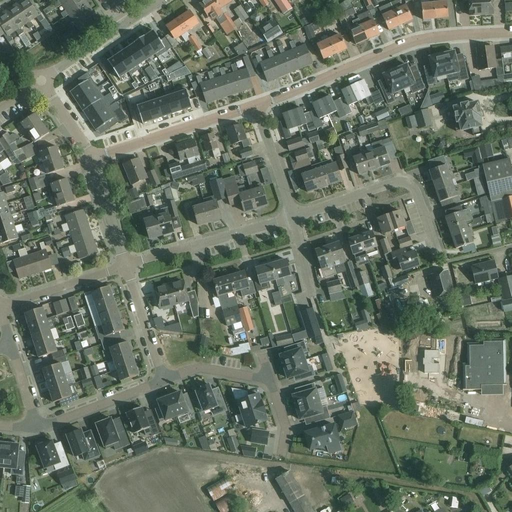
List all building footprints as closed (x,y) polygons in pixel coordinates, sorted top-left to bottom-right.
[(23,0),(22,1),(17,4),(20,10),(24,16),(28,22),(30,21),(33,19),(36,17),(40,22),(42,21),(44,20),(42,17),(40,14),(38,15),(33,6),(28,0),(23,0)] [(86,1),(84,0),(65,0),(56,6),(57,8),(62,5),(66,11),(61,14),(63,17),(86,1)] [(224,15),(213,0),(207,0),(200,5),(208,17),(212,23),(217,20),(227,35),(234,30),(233,28),(236,27),(232,21),(229,23),(228,22),(226,23),(222,17),(224,15)] [(236,27),(242,23),(239,19),(233,23),(227,13),(228,12),(224,6),(231,1),(230,0),(213,0),(224,15),(222,17),(226,23),(228,22),(229,23),(232,21),(236,27),(233,28),(234,30),(237,28),(236,27)] [(258,0),(259,0),(258,0),(266,0),(269,4),(266,6),(273,16),(277,14),(270,4),(269,4),(266,0),(258,0)] [(346,0),(339,5),(344,11),(352,5),(355,3),(352,0),(346,0)] [(433,0),(434,4),(434,11),(435,19),(442,18),(448,17),(447,10),(446,3),(445,3),(445,0),(433,0)] [(481,15),(480,0),(462,0),(462,2),(468,1),(469,16),(481,15)] [(480,0),(481,15),(493,14),(492,0),(480,0)] [(86,1),(63,17),(64,18),(69,15),(73,21),(68,25),(69,27),(92,11),(86,1)] [(397,1),(390,4),(395,15),(400,26),(412,20),(405,6),(400,9),(397,1)] [(12,8),(7,11),(10,17),(14,23),(18,29),(20,28),(23,26),(26,24),(29,29),(34,26),(30,21),(28,22),(24,16),(20,10),(17,4),(12,8)] [(384,6),(379,9),(380,13),(382,17),(385,24),(388,31),(394,28),(400,26),(395,15),(390,4),(384,6)] [(434,4),(421,5),(422,20),(435,19),(434,11),(434,4)] [(352,5),(344,11),(347,18),(356,14),(352,5)] [(242,23),(249,18),(240,6),(233,11),(239,19),(242,23)] [(1,15),(0,15),(0,24),(3,30),(5,33),(7,36),(9,35),(12,33),(15,31),(17,33),(19,36),(23,33),(22,31),(20,28),(18,29),(14,23),(10,17),(7,11),(1,15)] [(99,22),(92,11),(69,27),(71,29),(76,25),(80,31),(75,35),(78,39),(83,35),(82,33),(99,22)] [(190,12),(178,19),(186,31),(198,24),(190,12)] [(368,12),(357,17),(358,19),(367,40),(379,35),(369,12),(368,12)] [(257,13),(251,17),(255,23),(259,21),(259,17),(257,13)] [(178,19),(166,27),(174,39),(181,35),(186,43),(189,41),(188,39),(190,38),(186,31),(178,19)] [(321,23),(323,28),(333,24),(331,19),(321,23)] [(355,28),(349,31),(355,45),(367,40),(358,19),(352,22),(355,28)] [(260,28),(259,29),(268,42),(282,33),(275,22),(274,22),(275,24),(269,29),(267,26),(261,30),(260,28)] [(323,28),(321,23),(312,27),(314,32),(323,28)] [(0,36),(3,34),(6,39),(9,43),(13,40),(9,35),(7,36),(5,33),(3,30),(0,24),(0,36)] [(59,34),(63,31),(59,25),(54,27),(59,34)] [(308,40),(314,37),(310,26),(304,28),(308,40)] [(41,31),(38,33),(39,36),(41,38),(44,36),(47,34),(45,32),(44,29),(41,31)] [(144,37),(155,54),(155,55),(157,58),(172,48),(165,38),(160,41),(153,31),(144,37)] [(37,32),(33,35),(35,38),(37,41),(39,40),(41,38),(39,36),(38,33),(37,32)] [(294,50),(301,68),(313,64),(305,46),(296,49),(293,41),(292,42),(289,34),(287,35),(293,51),(294,50)] [(68,39),(70,41),(71,43),(78,39),(75,35),(68,39)] [(340,35),(329,40),(328,40),(335,54),(346,49),(340,35)] [(144,36),(134,43),(135,43),(146,60),(155,55),(155,54),(144,37),(144,36)] [(190,38),(188,39),(189,41),(192,45),(194,43),(195,45),(198,43),(193,36),(190,38)] [(321,38),(323,43),(317,46),(323,60),(335,54),(328,40),(329,40),(327,36),(321,38)] [(28,39),(23,42),(27,47),(31,44),(28,39)] [(294,50),(293,51),(285,54),(280,41),(276,43),(281,55),(283,55),(290,73),(301,68),(294,50)] [(135,43),(126,49),(137,66),(138,66),(146,60),(135,43)] [(194,43),(192,45),(197,52),(199,51),(202,49),(198,43),(195,45),(194,43)] [(243,43),(234,49),(238,56),(248,52),(243,43)] [(281,55),(274,58),(269,46),(265,47),(270,60),(271,59),(279,78),(290,73),(283,55),(281,55)] [(511,46),(500,48),(502,60),(503,65),(508,64),(508,59),(511,58),(511,46)] [(478,71),(496,68),(493,47),(476,49),(478,59),(477,59),(478,71)] [(207,48),(202,51),(208,60),(213,56),(207,48)] [(126,49),(117,55),(128,72),(128,73),(130,76),(140,69),(138,66),(137,66),(126,49)] [(449,51),(441,53),(446,75),(458,73),(460,81),(468,79),(464,62),(457,63),(454,52),(449,53),(449,51)] [(441,53),(434,54),(434,56),(429,58),(431,66),(430,68),(424,69),(428,86),(436,84),(435,78),(446,75),(441,53)] [(108,61),(119,79),(120,78),(128,73),(128,72),(117,55),(108,61)] [(271,59),(270,60),(263,63),(260,55),(256,57),(259,65),(260,65),(267,82),(279,78),(271,59)] [(248,56),(243,58),(243,60),(246,69),(252,68),(248,56)] [(224,68),(221,69),(229,96),(241,92),(232,66),(231,63),(225,65),(226,69),(232,67),(233,74),(226,76),(224,68)] [(235,65),(232,66),(241,92),(253,88),(250,79),(246,69),(238,72),(235,65)] [(402,67),(401,65),(394,68),(403,90),(410,87),(413,94),(425,89),(418,71),(412,74),(410,73),(407,65),(402,67)] [(212,72),(209,73),(218,100),(229,96),(221,69),(220,69),(219,68),(215,70),(217,75),(221,74),(222,77),(214,80),(212,72)] [(394,68),(387,71),(388,73),(383,75),(388,86),(381,89),(388,105),(395,101),(392,94),(403,90),(394,68)] [(149,75),(152,81),(158,78),(154,72),(149,75)] [(88,73),(78,79),(81,84),(91,78),(88,73)] [(197,78),(190,80),(196,95),(202,93),(206,104),(218,100),(209,73),(208,73),(210,81),(203,84),(200,76),(196,77),(197,78)] [(472,83),(475,93),(505,85),(504,76),(497,76),(497,79),(472,83)] [(81,84),(70,92),(76,102),(97,88),(91,78),(81,84)] [(369,106),(374,104),(364,81),(350,87),(357,102),(359,108),(368,104),(369,106)] [(97,88),(76,102),(83,111),(104,97),(100,92),(103,90),(100,86),(97,88)] [(185,87),(175,90),(182,111),(192,108),(185,87)] [(344,97),(338,100),(346,116),(352,113),(349,106),(357,102),(350,87),(341,91),(344,97)] [(175,90),(165,94),(166,97),(172,115),(182,111),(175,90)] [(436,94),(429,97),(432,105),(439,103),(436,94)] [(346,116),(338,100),(333,102),(330,96),(321,100),(328,115),(336,111),(340,119),(346,116)] [(104,97),(83,111),(89,121),(110,107),(110,106),(104,97)] [(166,97),(157,100),(163,118),(172,115),(166,97)] [(146,100),(136,103),(143,125),(143,124),(153,121),(147,103),(146,100)] [(147,103),(153,121),(163,118),(157,100),(147,103)] [(328,115),(321,100),(312,104),(315,110),(309,113),(316,130),(323,126),(319,119),(328,115)] [(110,107),(89,121),(95,130),(95,131),(97,130),(106,124),(109,129),(119,122),(120,124),(127,119),(116,102),(116,103),(110,106),(110,107)] [(451,118),(455,117),(456,122),(459,121),(461,130),(481,126),(479,117),(480,117),(477,102),(467,104),(460,105),(461,106),(453,107),(454,109),(449,110),(451,118)] [(301,108),(292,111),(297,127),(306,124),(309,132),(316,130),(309,113),(303,115),(301,108)] [(389,116),(385,109),(376,113),(379,120),(389,116)] [(433,126),(428,109),(415,113),(415,116),(405,119),(409,130),(419,127),(419,130),(433,126)] [(297,127),(292,111),(282,114),(285,121),(279,122),(285,139),(290,138),(288,130),(297,127)] [(28,134),(42,124),(35,114),(21,124),(28,134)] [(369,129),(366,130),(368,134),(380,130),(379,128),(386,126),(385,121),(378,123),(377,122),(368,126),(369,129)] [(48,134),(42,124),(28,134),(34,143),(48,134)] [(247,139),(245,140),(240,125),(226,130),(231,145),(240,142),(243,148),(249,146),(247,139)] [(322,127),(317,130),(320,136),(325,134),(322,127)] [(336,134),(333,128),(325,131),(328,138),(336,134)] [(9,146),(14,143),(20,138),(19,135),(12,134),(10,136),(8,132),(2,136),(3,138),(9,146)] [(310,135),(313,143),(320,141),(317,132),(310,135)] [(219,147),(217,148),(213,134),(201,137),(206,152),(212,150),(215,158),(221,156),(219,147)] [(347,141),(355,138),(353,134),(341,138),(343,147),(349,145),(347,141)] [(304,147),(301,137),(286,142),(289,152),(304,147)] [(9,146),(3,138),(0,139),(0,163),(7,159),(3,152),(5,150),(12,162),(13,162),(15,164),(19,165),(21,163),(20,163),(17,158),(9,146)] [(437,143),(438,147),(442,148),(445,144),(444,140),(440,139),(437,143)] [(199,155),(198,156),(193,140),(175,145),(180,161),(187,159),(189,165),(181,167),(179,162),(168,165),(169,166),(163,168),(166,180),(170,179),(171,181),(173,181),(173,180),(201,172),(201,174),(208,172),(204,159),(201,160),(199,155)] [(373,151),(379,168),(390,164),(382,141),(371,145),(373,151)] [(14,143),(9,146),(17,158),(35,149),(32,143),(19,150),(14,143)] [(44,164),(60,158),(56,147),(40,152),(44,164)] [(473,165),(481,163),(477,147),(469,149),(471,157),(473,165)] [(250,148),(238,152),(241,159),(252,155),(250,148)] [(308,159),(314,158),(311,148),(305,150),(305,149),(305,150),(308,159)] [(484,159),(491,158),(490,148),(482,149),(484,159)] [(35,149),(17,158),(20,163),(37,154),(35,149)] [(308,159),(305,150),(294,153),(298,166),(307,163),(307,164),(310,163),(308,159)] [(367,150),(362,151),(369,171),(379,168),(373,151),(368,152),(367,150)] [(369,171),(362,151),(358,153),(359,156),(353,158),(358,175),(369,171)] [(222,155),(225,165),(231,164),(227,153),(222,155)] [(336,158),(341,171),(348,169),(343,155),(336,158)] [(64,169),(60,158),(44,164),(47,175),(64,169)] [(123,165),(131,185),(146,179),(137,159),(123,165)] [(511,191),(511,170),(509,159),(482,165),(490,197),(511,191)] [(331,160),(323,163),(330,185),(341,181),(336,164),(332,165),(331,160)] [(255,162),(243,165),(244,170),(246,176),(258,172),(255,162)] [(330,185),(323,163),(311,167),(313,172),(319,189),(330,185)] [(432,182),(453,174),(452,170),(448,172),(446,165),(429,171),(432,182)] [(27,174),(41,171),(40,166),(26,169),(27,174)] [(161,184),(154,170),(147,173),(153,188),(161,184)] [(302,172),(303,175),(301,176),(307,193),(319,189),(313,172),(308,173),(307,170),(302,172)] [(0,176),(0,180),(3,186),(12,183),(6,173),(0,176)] [(456,182),(466,180),(465,173),(455,174),(456,182)] [(30,186),(47,181),(45,174),(28,180),(30,186)] [(455,179),(453,174),(432,182),(436,192),(453,186),(451,180),(455,179)] [(199,185),(197,179),(196,175),(187,178),(188,183),(192,181),(193,186),(199,185)] [(54,196),(71,191),(67,179),(50,184),(54,196)] [(216,202),(228,198),(222,179),(210,183),(214,197),(216,202)] [(49,186),(47,181),(30,186),(32,192),(49,186)] [(236,183),(225,186),(226,189),(226,192),(226,193),(230,206),(231,208),(242,205),(244,212),(255,209),(253,200),(250,192),(246,193),(244,186),(238,188),(236,183)] [(19,184),(13,187),(17,194),(23,190),(19,184)] [(256,190),(250,192),(253,200),(255,209),(261,207),(267,205),(263,192),(262,188),(261,184),(255,186),(256,190)] [(13,186),(5,188),(7,194),(14,192),(13,186)] [(455,192),(453,186),(436,192),(440,202),(451,198),(453,204),(461,202),(459,196),(460,195),(459,191),(455,192)] [(135,187),(132,188),(129,189),(131,198),(138,196),(135,187)] [(162,190),(161,187),(145,192),(146,196),(162,190)] [(71,191),(54,196),(58,207),(74,202),(71,191)] [(511,191),(490,197),(496,224),(505,222),(505,220),(511,218),(511,191)] [(35,208),(31,196),(24,198),(27,210),(35,208)] [(144,197),(147,207),(150,207),(151,212),(155,211),(151,196),(144,197)] [(204,205),(209,222),(221,219),(216,202),(214,197),(203,200),(204,205)] [(130,203),(133,212),(141,210),(138,201),(130,203)] [(160,210),(162,215),(156,217),(162,236),(173,232),(170,221),(179,218),(174,201),(167,203),(168,207),(160,210)] [(209,222),(204,205),(200,206),(199,202),(192,204),(193,208),(187,210),(191,221),(196,220),(197,226),(209,222)] [(7,204),(0,206),(0,218),(11,215),(16,214),(14,207),(9,209),(7,204)] [(452,208),(445,211),(446,214),(447,217),(445,217),(447,223),(449,228),(465,222),(472,220),(470,215),(468,209),(465,210),(462,212),(461,208),(460,205),(452,208)] [(41,218),(57,213),(55,207),(44,211),(44,208),(38,210),(41,218)] [(65,216),(68,224),(61,225),(63,229),(87,221),(84,210),(65,216)] [(36,211),(28,214),(30,221),(38,218),(36,211)] [(394,231),(406,227),(401,211),(389,215),(394,231)] [(0,231),(15,227),(11,215),(0,218),(0,231)] [(394,231),(389,215),(377,219),(383,235),(394,231)] [(162,236),(156,217),(144,220),(149,239),(162,236)] [(479,220),(472,221),(474,228),(481,226),(479,220)] [(87,221),(63,229),(64,233),(70,231),(72,238),(91,232),(87,221)] [(465,222),(449,228),(452,238),(473,231),(471,227),(467,228),(465,222)] [(55,236),(61,234),(59,228),(54,229),(52,223),(47,225),(50,233),(54,232),(55,236)] [(18,238),(15,227),(0,231),(0,242),(0,244),(18,238)] [(501,245),(498,235),(496,227),(491,228),(494,236),(493,236),(493,237),(496,246),(501,245)] [(473,231),(452,238),(456,249),(473,243),(470,237),(474,236),(473,231)] [(72,238),(75,245),(61,249),(62,253),(94,242),(91,232),(72,238)] [(371,232),(360,236),(366,255),(367,255),(377,252),(376,247),(371,232)] [(366,255),(360,236),(348,239),(353,254),(354,254),(355,258),(355,259),(358,267),(370,263),(367,255),(366,255)] [(53,243),(51,237),(44,240),(46,246),(53,243)] [(402,248),(402,249),(413,245),(410,237),(398,241),(401,249),(402,248)] [(384,254),(392,252),(389,245),(391,244),(389,239),(388,240),(387,238),(380,240),(384,254)] [(35,254),(41,272),(52,269),(46,250),(44,242),(40,244),(42,251),(35,254)] [(94,242),(62,253),(64,258),(71,256),(71,254),(77,252),(80,259),(98,253),(94,242)] [(358,287),(350,262),(346,263),(344,258),(339,243),(327,247),(337,275),(346,272),(351,289),(358,287)] [(337,275),(327,247),(316,251),(321,265),(320,265),(325,278),(336,274),(336,275),(337,275)] [(41,272),(35,254),(28,256),(25,248),(22,250),(30,276),(41,272)] [(401,249),(392,252),(384,254),(387,262),(394,260),(395,265),(401,263),(404,271),(419,266),(414,251),(404,254),(402,249),(402,248),(401,249)] [(18,251),(21,258),(13,261),(19,280),(30,276),(22,250),(21,250),(18,251)] [(286,260),(271,264),(275,280),(276,279),(277,286),(285,284),(283,277),(290,275),(286,260)] [(352,262),(350,262),(358,287),(359,287),(363,299),(373,295),(365,271),(356,274),(352,262)] [(476,283),(497,278),(493,262),(472,267),(476,283)] [(275,280),(271,264),(256,269),(258,275),(257,276),(258,280),(254,281),(257,292),(271,288),(269,281),(275,280)] [(394,283),(388,265),(381,267),(385,280),(388,279),(389,284),(394,283)] [(429,276),(435,296),(452,292),(447,271),(429,276)] [(244,272),(229,277),(233,292),(234,292),(240,290),(242,297),(256,293),(252,281),(247,283),(244,272)] [(511,275),(498,279),(503,300),(511,297),(511,275)] [(407,276),(394,281),(396,287),(409,283),(407,276)] [(216,289),(212,291),(214,297),(218,296),(219,296),(227,327),(242,323),(238,310),(239,310),(234,292),(233,292),(229,277),(213,281),(216,289)] [(327,283),(331,302),(345,299),(342,290),(339,280),(327,283)] [(189,300),(191,305),(198,303),(195,291),(187,294),(183,281),(175,284),(174,282),(168,284),(174,305),(189,300)] [(174,305),(168,284),(162,286),(163,287),(154,290),(160,309),(174,305)] [(95,304),(113,297),(109,286),(91,292),(95,304)] [(278,292),(272,294),(276,306),(282,305),(278,292)] [(467,294),(459,296),(462,307),(469,305),(467,294)] [(74,296),(68,298),(72,311),(78,309),(74,296)] [(113,297),(95,304),(98,314),(117,308),(113,297)] [(284,311),(299,310),(298,297),(282,298),(284,311)] [(65,298),(54,301),(58,314),(69,310),(65,298)] [(511,298),(501,301),(504,312),(511,309),(511,298)] [(193,318),(198,316),(198,303),(191,305),(190,305),(193,318)] [(43,307),(24,313),(28,325),(46,319),(43,307)] [(239,310),(238,310),(242,323),(243,322),(245,332),(254,330),(247,307),(239,310)] [(120,319),(117,308),(98,314),(102,325),(120,319)] [(377,315),(380,326),(389,323),(386,312),(377,315)] [(152,318),(156,330),(166,331),(163,319),(159,319),(159,316),(152,318)] [(46,319),(28,325),(32,335),(50,329),(54,328),(50,317),(46,319)] [(315,318),(304,322),(309,339),(321,335),(315,318)] [(85,325),(83,319),(76,322),(78,328),(85,325)] [(120,319),(102,325),(106,337),(100,338),(102,344),(113,340),(111,335),(124,330),(120,319)] [(73,322),(69,323),(66,324),(68,330),(75,328),(73,322)] [(357,332),(372,328),(370,322),(355,325),(357,332)] [(50,329),(32,335),(35,346),(44,343),(53,340),(50,329)] [(275,338),(277,347),(293,343),(291,334),(275,338)] [(470,336),(460,336),(460,351),(453,351),(453,365),(470,365),(470,336)] [(480,351),(480,336),(470,336),(470,365),(487,365),(487,351),(480,351)] [(207,350),(209,341),(201,339),(199,348),(207,350)] [(44,343),(35,346),(36,349),(37,352),(39,357),(45,356),(51,354),(51,356),(52,359),(55,358),(57,358),(61,356),(65,355),(64,352),(63,350),(61,350),(60,351),(58,351),(57,352),(55,346),(53,340),(44,343)] [(113,340),(102,344),(104,350),(109,348),(113,359),(131,353),(128,342),(115,346),(113,340)] [(424,351),(424,358),(423,358),(423,365),(424,365),(424,374),(440,374),(440,355),(446,355),(446,340),(436,340),(436,351),(424,351)] [(307,352),(304,342),(290,346),(292,352),(280,356),(281,358),(279,360),(281,365),(283,365),(284,367),(305,360),(302,353),(307,352)] [(135,364),(131,353),(113,359),(117,370),(135,364)] [(47,367),(43,369),(43,372),(44,374),(45,377),(46,380),(49,379),(51,379),(58,376),(64,374),(63,368),(61,363),(64,362),(66,361),(66,358),(65,355),(61,356),(57,358),(55,358),(52,359),(53,362),(54,365),(52,366),(47,367)] [(305,360),(284,367),(284,369),(283,371),(285,376),(287,376),(287,379),(299,375),(301,380),(315,376),(312,366),(307,367),(305,360)] [(135,364),(117,370),(120,381),(139,375),(135,364)] [(73,380),(81,377),(79,370),(70,373),(73,380)] [(58,376),(46,380),(50,391),(68,385),(64,374),(58,376)] [(100,376),(94,378),(98,390),(104,388),(100,376)] [(90,378),(86,379),(81,381),(83,387),(93,384),(90,378)] [(68,385),(50,391),(53,402),(66,398),(68,404),(79,400),(78,394),(77,395),(73,383),(68,385)] [(347,392),(344,383),(336,386),(339,395),(347,392)] [(314,384),(297,388),(299,394),(294,395),(293,396),(293,397),(295,401),(292,401),(295,409),(319,400),(314,384)] [(210,409),(213,416),(227,411),(222,398),(215,400),(209,385),(202,388),(202,390),(196,392),(200,404),(199,404),(201,410),(203,410),(203,412),(210,409)] [(237,399),(242,415),(263,407),(261,401),(258,394),(249,398),(247,392),(232,389),(235,400),(237,399)] [(168,395),(177,416),(187,412),(189,416),(195,414),(188,397),(184,398),(182,398),(180,393),(176,394),(175,392),(168,395)] [(445,406),(444,412),(454,414),(455,409),(469,411),(472,398),(452,394),(450,407),(445,406)] [(155,410),(160,423),(177,416),(168,395),(162,398),(163,400),(158,401),(161,407),(155,410)] [(147,396),(141,398),(143,404),(149,401),(147,396)] [(483,419),(493,421),(494,415),(489,414),(492,401),(472,398),(469,411),(484,414),(483,419)] [(319,400),(295,409),(297,416),(299,415),(300,419),(300,420),(302,420),(302,419),(312,416),(315,423),(330,418),(327,406),(321,408),(319,400)] [(142,407),(126,413),(126,414),(134,434),(144,430),(146,435),(151,433),(153,436),(160,434),(154,418),(147,420),(142,408),(142,407)] [(263,407),(242,415),(235,417),(237,422),(244,420),(246,428),(267,421),(265,414),(266,414),(263,407)] [(353,412),(338,416),(342,430),(357,425),(353,412)] [(102,422),(96,424),(105,449),(114,446),(115,450),(130,445),(124,431),(116,434),(111,419),(110,419),(109,417),(101,420),(102,422)] [(334,425),(305,433),(310,450),(313,449),(313,450),(313,451),(328,453),(341,450),(334,425)] [(70,434),(67,435),(71,448),(70,448),(73,455),(74,455),(75,457),(82,454),(85,460),(99,455),(94,441),(86,444),(81,430),(78,431),(77,429),(69,432),(70,434)] [(269,432),(253,430),(251,443),(267,445),(269,432)] [(240,450),(235,436),(227,439),(232,453),(240,450)] [(44,467),(45,468),(46,468),(46,467),(54,464),(56,470),(69,465),(64,452),(57,454),(52,442),(52,441),(52,440),(51,441),(44,444),(43,442),(38,444),(38,446),(37,446),(37,447),(45,467),(44,467)] [(8,443),(6,443),(4,467),(12,468),(11,474),(23,475),(25,456),(18,455),(19,444),(17,444),(17,442),(9,441),(8,443)] [(209,446),(208,442),(201,445),(203,449),(211,451),(209,446)] [(143,451),(143,449),(140,443),(132,446),(135,452),(135,454),(143,451)] [(497,470),(502,451),(474,445),(470,464),(497,470)] [(76,480),(72,469),(57,474),(61,486),(76,480)] [(313,511),(290,471),(275,480),(294,511),(313,511)] [(214,502),(233,490),(225,477),(206,489),(214,502)] [(478,490),(480,492),(482,496),(486,494),(482,487),(478,490)] [(23,495),(22,503),(26,503),(29,503),(30,496),(30,488),(27,488),(23,488),(23,495)] [(220,511),(228,511),(241,504),(233,491),(214,502),(220,511)] [(345,508),(354,502),(349,494),(340,500),(345,508)] [(449,504),(457,506),(459,498),(451,496),(449,504)]
